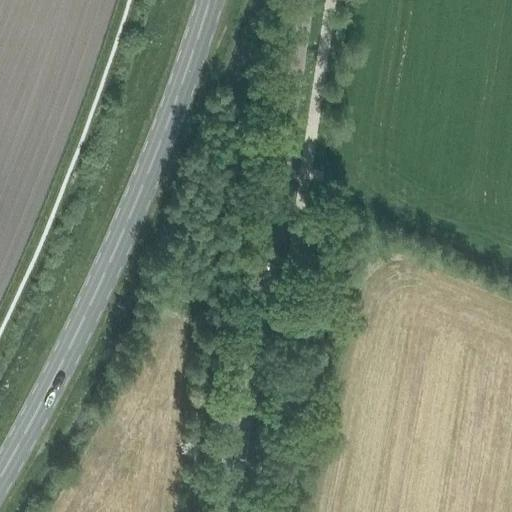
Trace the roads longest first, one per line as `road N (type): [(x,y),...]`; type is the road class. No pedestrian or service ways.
road 1 (primary): [(0,475),(122,235),(209,0)]
road 2 (tertiary): [(217,511),(299,0)]
